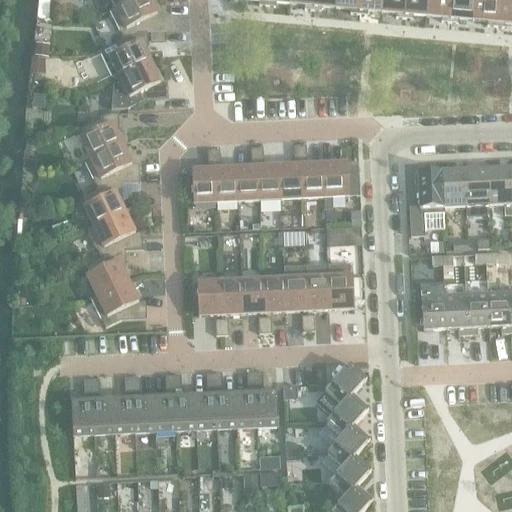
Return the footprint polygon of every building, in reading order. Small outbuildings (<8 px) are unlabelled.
[(110,0),(115,10),(116,11),(140,0),(110,0)] [(110,13),(124,42),(124,43),(137,36),(137,37),(141,35),(166,34),(165,23),(158,23),(157,18),(158,18),(149,0),(140,0),(116,11),(115,10),(110,13)] [(245,0),(245,2),(259,4),(259,8),(268,9),(268,0),(245,0)] [(291,0),(268,0),(268,9),(276,10),(276,5),(291,6),(291,0)] [(304,12),(313,13),(314,0),(291,0),(291,6),(305,8),(304,12)] [(314,0),(313,13),(321,14),(322,9),(336,11),(337,0),(314,0)] [(350,16),(359,17),(360,0),(337,0),(336,11),(351,12),(350,16)] [(360,0),(359,17),(367,18),(368,13),(382,15),(383,0),(360,0)] [(396,20),(404,21),(406,0),(383,0),(382,15),(396,16),(396,20)] [(406,0),(404,21),(413,22),(413,17),(427,19),(429,0),(406,0)] [(429,0),(427,19),(442,20),(441,24),(450,25),(451,0),(429,0)] [(451,0),(450,25),(458,26),(458,22),(473,23),(475,0),(451,0)] [(475,0),(473,23),(488,24),(487,29),(496,29),(498,0),(475,0)] [(511,0),(498,0),(496,29),(504,30),(505,26),(511,26),(511,0)] [(113,82),(119,79),(119,80),(151,65),(145,54),(148,53),(148,44),(141,44),(137,37),(137,36),(124,43),(124,42),(109,50),(100,54),(113,82)] [(44,72),(47,45),(37,43),(34,71),(44,72)] [(113,82),(114,82),(112,112),(128,112),(144,104),(169,103),(168,91),(161,92),(161,86),(151,65),(119,80),(119,79),(113,82)] [(81,141),(90,161),(91,162),(123,148),(117,137),(120,135),(120,126),(112,127),(109,120),(112,118),(111,117),(80,132),(84,140),(81,141)] [(132,168),(123,148),(91,162),(90,161),(85,164),(99,193),(99,194),(112,187),(112,188),(116,186),(140,185),(140,173),(132,174),(132,169),(132,168)] [(294,149),(294,157),(307,157),(306,149),(294,149)] [(251,151),(251,159),(264,159),(263,151),(251,151)] [(208,153),(208,161),(220,161),(220,153),(208,153)] [(307,157),(294,157),(295,165),(307,165),(307,157)] [(264,159),(251,159),(252,167),(264,167),(264,159)] [(220,161),(208,161),(208,169),(221,169),(220,161)] [(322,168),(324,201),(325,213),(333,213),(332,201),(348,200),(348,199),(347,199),(345,168),(347,168),(346,167),(322,168)] [(301,169),(302,202),(324,201),(322,168),(301,169)] [(279,170),(281,203),(302,202),(301,169),(279,170)] [(258,171),(259,204),(281,203),(279,170),(258,171)] [(259,204),(258,171),(236,172),(238,205),(259,204)] [(511,219),(511,212),(510,171),(487,173),(489,209),(504,209),(505,220),(511,219)] [(215,173),(216,206),(238,205),(236,172),(215,173)] [(216,206),(215,173),(192,174),(194,207),(216,206)] [(464,174),(466,210),(467,210),(467,221),(490,220),(489,209),(487,173),(464,174)] [(464,174),(442,175),(443,211),(445,211),(466,210),(464,174)] [(443,211),(442,175),(418,176),(419,210),(410,211),(411,241),(425,240),(424,217),(445,216),(445,211),(443,211)] [(99,194),(99,193),(84,200),(88,208),(84,210),(94,230),(126,216),(120,205),(123,204),(123,195),(116,195),(112,188),(112,187),(99,194)] [(88,232),(102,261),(102,262),(115,256),(115,257),(119,255),(143,254),(143,242),(135,242),(135,237),(136,237),(126,216),(94,230),(88,232)] [(119,264),(115,257),(115,256),(102,262),(102,261),(87,269),(91,277),(87,279),(97,298),(97,299),(129,285),(123,274),(127,272),(126,264),(119,264)] [(486,258),(486,267),(497,266),(496,257),(486,258)] [(486,267),(486,258),(475,258),(475,267),(486,267)] [(443,260),(443,268),(453,268),(453,259),(443,260)] [(443,268),(443,260),(432,260),(432,269),(443,268)] [(327,269),(329,314),(353,313),(353,311),(352,311),(350,281),(352,280),(351,269),(335,270),(335,268),(327,268),(327,269)] [(329,314),(327,269),(306,270),(306,281),(308,315),(329,314)] [(284,282),(286,316),(308,315),(306,281),(284,282)] [(286,316),(284,282),(263,283),(264,317),(286,316)] [(241,284),(243,318),(264,317),(263,283),(241,284)] [(243,318),(241,284),(220,285),(221,319),(243,318)] [(97,299),(97,298),(91,301),(106,331),(122,323),(147,322),(146,311),(138,311),(138,306),(139,306),(129,285),(97,299)] [(221,319),(220,285),(197,286),(199,320),(221,319)] [(446,333),(444,298),(444,287),(421,288),(423,334),(446,333)] [(488,296),(489,331),(501,330),(501,337),(511,337),(509,295),(488,296)] [(488,296),(466,297),(468,339),(478,339),(477,331),(489,331),(488,296)] [(444,298),(446,333),(458,332),(458,340),(468,339),(466,297),(444,298)] [(302,319),(302,327),(314,326),(314,318),(302,319)] [(258,321),(259,329),(271,328),(271,320),(258,321)] [(215,323),(216,331),(228,330),(228,322),(215,323)] [(314,326),(302,327),(302,335),(315,334),(314,326)] [(271,328),(259,329),(259,337),(272,336),(271,328)] [(228,330),(216,331),(216,339),(228,338),(228,330)] [(325,395),(341,409),(341,410),(352,398),(352,399),(367,383),(350,367),(325,395)] [(256,390),(255,375),(247,376),(248,390),(256,390)] [(255,375),(256,390),(263,389),(263,375),(255,375)] [(215,392),(214,377),(206,377),(207,392),(215,392)] [(214,377),(215,392),(223,391),(222,377),(214,377)] [(174,393),(174,379),(166,379),(166,394),(174,393)] [(174,379),(174,393),(182,393),(181,379),(174,379)] [(133,381),(133,395),(141,395),(141,380),(133,381)] [(92,383),(93,397),(100,397),(100,382),(92,383)] [(93,397),(92,383),(84,383),(85,397),(93,397)] [(283,390),(283,403),(298,403),(297,390),(283,390)] [(256,395),(258,431),(279,430),(277,394),(256,395)] [(256,395),(236,396),(237,432),(258,431),(256,395)] [(236,396),(215,397),(217,433),(237,432),(236,396)] [(195,398),(196,434),(217,433),(215,397),(195,398)] [(174,399),(176,435),(196,434),(195,398),(174,399)] [(326,425),(342,440),(343,441),(353,429),(354,429),(369,413),(352,399),(352,398),(341,410),(341,409),(326,425)] [(176,435),(174,399),(154,400),(156,436),(176,435)] [(154,400),(134,401),(135,436),(156,436),(154,400)] [(134,401),(113,402),(115,437),(135,436),(134,401)] [(113,402),(93,403),(94,438),(115,437),(113,402)] [(94,438),(93,403),(72,404),(73,439),(94,438)] [(343,441),(342,440),(327,456),(343,471),(344,471),(355,459),(355,460),(370,444),(354,429),(353,429),(343,441)] [(285,449),(286,457),(300,456),(300,448),(285,449)] [(300,456),(286,457),(286,465),(301,464),(300,456)] [(344,471),(343,471),(329,487),(345,501),(345,502),(356,490),(357,490),(371,474),(355,460),(355,459),(344,471)] [(334,511),(365,511),(373,504),(357,490),(356,490),(345,502),(345,501),(334,511)]
